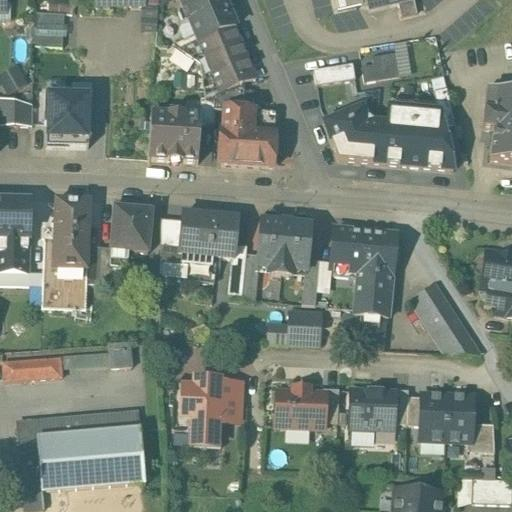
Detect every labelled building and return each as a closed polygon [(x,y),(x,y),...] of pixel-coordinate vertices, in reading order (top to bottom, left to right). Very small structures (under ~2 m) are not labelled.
[(222,0),(183,0),(180,2),(197,44),(234,28),(222,0)] [(334,0),(337,13),(362,7),(360,0),(334,0)] [(365,0),(368,11),(396,5),(400,20),(416,16),(413,1),(415,1),(414,0),(365,0)] [(36,14),(35,47),(67,48),(67,15),(36,14)] [(197,44),(195,44),(204,102),(256,81),(234,28),(197,44)] [(412,45),(397,47),(400,62),(415,60),(412,45)] [(395,56),(371,60),(375,84),(399,80),(395,56)] [(18,66),(0,74),(0,76),(8,94),(27,85),(18,66)] [(352,67),(312,74),(315,90),(354,83),(352,67)] [(446,91),(433,94),(438,115),(439,115),(442,129),(454,127),(446,91)] [(511,93),(485,91),(481,132),(492,133),(489,163),(511,165),(511,93)] [(46,144),(88,145),(89,98),(47,97),(46,144)] [(31,108),(0,101),(0,129),(31,130),(31,122),(31,108)] [(366,121),(361,109),(322,125),(338,164),(383,168),(387,126),(386,126),(371,125),(366,121)] [(438,115),(387,110),(386,126),(387,126),(383,168),(453,174),(442,129),(439,115),(438,115)] [(252,114),(224,112),(222,135),(220,134),(218,167),(244,169),(267,171),(272,167),(273,147),(274,138),(273,138),(274,116),(252,115),(252,114)] [(200,117),(150,114),(147,163),(197,166),(200,117)] [(30,203),(0,202),(0,240),(28,241),(28,242),(30,242),(30,203)] [(88,205),(55,204),(54,213),(53,234),(54,234),(52,277),(54,277),(70,277),(70,273),(84,274),(87,250),(89,208),(88,208),(88,205)] [(151,214),(113,211),(110,252),(99,251),(97,271),(124,272),(125,255),(147,257),(151,214)] [(237,223),(182,217),(181,229),(178,257),(189,259),(215,261),(232,263),(233,263),(234,246),(237,223)] [(310,229),(261,225),(257,259),(256,269),(258,269),(269,270),(268,277),(292,280),(293,272),(304,273),(306,273),(307,264),(310,229)] [(176,229),(160,227),(159,266),(188,268),(189,259),(178,257),(173,257),(176,229)] [(395,238),(334,232),(329,273),(333,274),(348,275),(347,281),(357,282),(357,276),(391,279),(395,238)] [(28,241),(0,240),(0,275),(28,277),(28,242),(28,241)] [(246,247),(234,246),(233,263),(232,263),(231,272),(243,273),(244,273),(245,258),(246,247)] [(99,251),(87,250),(84,274),(83,289),(85,289),(96,288),(97,271),(99,251)] [(511,257),(505,256),(504,258),(496,256),(486,255),(480,292),(487,293),(484,309),(496,310),(495,319),(511,321),(511,257)] [(257,259),(245,258),(244,273),(243,273),(240,305),(254,307),(258,269),(256,269),(257,259)] [(215,261),(189,259),(188,268),(187,284),(212,287),(215,261)] [(319,265),(307,264),(306,273),(304,273),(301,309),(314,309),(319,265)] [(84,274),(70,273),(70,277),(54,277),(54,286),(42,286),(41,314),(71,315),(71,318),(74,318),(74,315),(75,315),(76,290),(85,291),(85,289),(83,289),(84,274)] [(28,277),(0,275),(0,287),(27,288),(28,277)] [(391,279),(357,276),(357,282),(353,318),(356,318),(383,321),(386,321),(391,279)] [(479,359),(434,288),(409,304),(444,358),(479,359)] [(319,317),(289,315),(287,349),(318,350),(319,317)] [(383,321),(356,318),(353,353),(380,355),(383,321)] [(129,347),(107,348),(109,373),(131,372),(129,347)] [(59,362),(2,366),(4,385),(61,381),(59,362)] [(194,387),(173,386),(171,435),(188,436),(187,451),(220,452),(221,426),(238,427),(240,387),(233,387),(232,387),(219,386),(219,383),(206,382),(194,381),(194,387)] [(308,392),(292,392),(292,395),(276,395),(275,431),(323,433),(323,427),(325,397),(322,397),(308,396),(308,392)] [(338,393),(322,393),(322,397),(325,397),(323,427),(337,427),(338,393)] [(392,396),(350,394),(348,432),(392,434),(393,428),(394,396),(392,396)] [(407,394),(392,394),(392,396),(394,396),(393,428),(406,428),(407,401),(407,394)] [(436,398),(420,397),(420,401),(419,430),(418,445),(444,446),(446,402),(435,401),(436,398)] [(473,399),(457,399),(457,402),(446,402),(444,446),(469,447),(470,447),(471,428),(473,399)] [(420,401),(407,401),(406,428),(406,429),(419,430),(420,401)] [(134,416),(17,426),(24,511),(43,511),(42,495),(143,487),(144,487),(140,433),(139,433),(137,434),(134,416)] [(492,429),(471,428),(470,447),(469,447),(469,456),(493,457),(492,429)] [(511,484),(472,483),(471,507),(511,508),(511,484)] [(440,511),(442,497),(394,492),(392,511),(440,511)]
